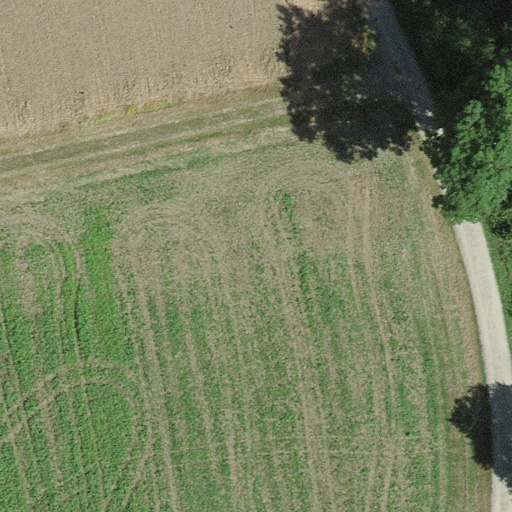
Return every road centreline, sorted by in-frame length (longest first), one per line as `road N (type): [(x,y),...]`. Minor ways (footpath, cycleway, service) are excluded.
road 1 (track): [(508,511),(499,291),(410,75),(369,0)]
road 2 (track): [(410,75),(0,165)]
